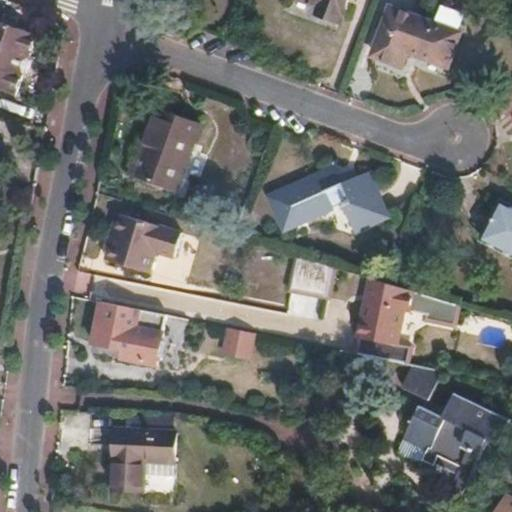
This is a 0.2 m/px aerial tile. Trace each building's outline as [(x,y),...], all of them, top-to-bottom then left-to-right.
[(302,0),(321,7),(318,15),(339,23),(346,0),(302,0)] [(387,9),(370,55),(398,66),(403,52),(441,66),(453,33),(387,9)] [(0,23),(0,93),(13,97),(20,76),(17,74),(22,59),(25,59),(33,35),(0,23)] [(139,149),(130,174),(177,190),(200,124),(160,111),(147,151),(139,149)] [(336,170),(269,201),(285,236),(334,213),(328,200),(341,193),(348,207),(343,211),(353,232),(385,217),(365,175),(350,181),(347,179),(343,178),(341,179),(336,170)] [(511,205),(499,199),(480,240),(511,254),(511,205)] [(123,216),(109,260),(151,273),(158,252),(177,258),(185,235),(123,216)] [(333,301),(337,267),(296,262),(289,316),(311,318),(313,299),(333,301)] [(366,320),(378,280),(373,279),(362,319),(366,320)] [(360,332),(354,353),(405,363),(410,345),(398,342),(409,305),(415,307),(414,310),(430,315),(429,316),(456,324),(462,305),(391,284),(378,280),(366,320),(362,319),(358,331),(360,332)] [(139,311),(101,303),(93,344),(132,352),(139,311)] [(184,349),(189,321),(160,315),(155,343),(184,349)] [(254,360),(258,332),(227,329),(223,357),(254,360)] [(442,370),(412,365),(402,386),(429,399),(442,370)] [(418,403),(408,426),(433,436),(430,445),(462,459),(449,488),(462,494),(488,437),(496,441),(507,417),(453,392),(443,414),(418,403)] [(117,440),(105,498),(134,504),(141,473),(169,479),(175,452),(117,440)] [(511,511),(511,497),(508,495),(499,511),(511,511)]
